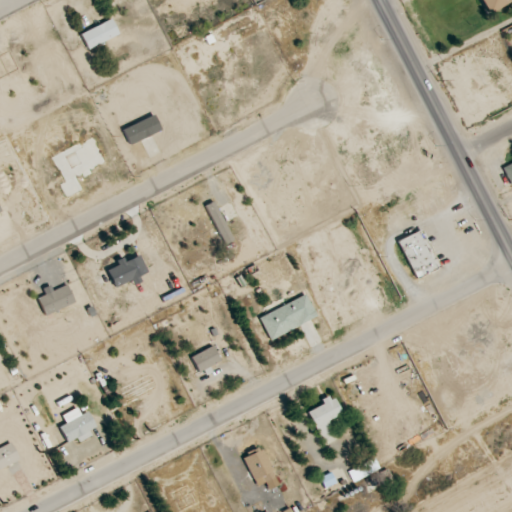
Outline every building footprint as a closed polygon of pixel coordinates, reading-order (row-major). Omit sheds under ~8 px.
[(511,0),(479,0),(487,14),(511,0)] [(87,49),(118,36),(112,20),(80,32),(87,49)] [(511,162),(502,168),(511,186),(511,185),(511,162)] [(233,241),(214,201),(205,206),(224,245),(233,241)] [(398,239),(413,278),(438,269),(424,230),(398,239)] [(44,315),(74,304),(67,286),(37,297),(44,315)] [(258,317),(269,340),(316,318),(306,295),(258,317)] [(190,357),(197,373),(220,362),(213,346),(190,357)] [(332,397),(306,411),(324,446),(338,439),(329,420),(341,415),(332,397)] [(65,424),(59,427),(66,443),(76,438),(77,440),(96,431),(87,411),(80,415),(77,408),(62,415),(65,424)] [(0,468),(19,461),(11,443),(0,447),(0,468)] [(264,482),(274,478),(262,448),(242,456),(252,480),(262,476),(264,482)] [(360,477),(379,470),(375,459),(356,466),(360,477)] [(335,483),(330,473),(319,477),(324,488),(335,483)]
